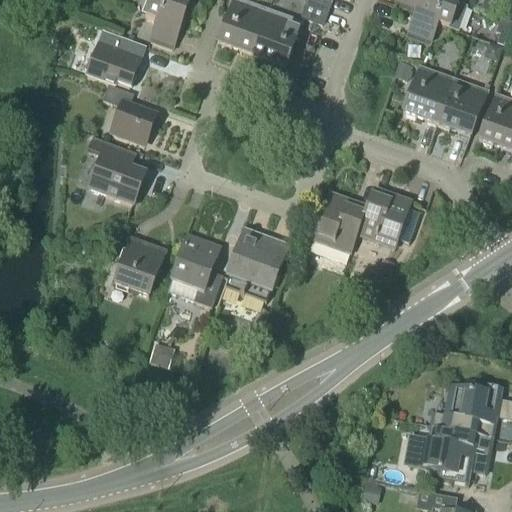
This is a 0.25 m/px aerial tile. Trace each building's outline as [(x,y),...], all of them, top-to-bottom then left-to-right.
[(171,52),(188,5),(172,0),(151,0),(145,19),(157,23),(149,44),(171,52)] [(250,59),(267,12),(235,0),(218,48),(250,59)] [(321,27),(330,0),(306,0),(300,20),(321,27)] [(396,0),(394,8),(415,15),(420,0),(444,0),(445,0),(396,0)] [(445,0),(444,0),(420,0),(415,15),(406,40),(427,48),(435,26),(457,34),(466,8),(445,0)] [(300,24),(267,12),(250,59),(283,71),(300,24)] [(143,51),(102,36),(86,80),(113,90),(114,86),(128,91),(143,51)] [(434,129),(451,82),(419,70),(402,117),(434,129)] [(485,94),(451,82),(434,129),(468,141),(485,94)] [(119,110),(110,136),(142,148),(153,117),(129,108),(132,98),(107,89),(102,104),(119,110)] [(511,104),(495,98),(478,144),(511,157),(511,155),(511,104)] [(101,160),(89,193),(133,209),(146,175),(127,168),(131,156),(93,142),(88,156),(101,160)] [(373,192),(366,211),(356,239),(393,252),(397,243),(408,247),(419,217),(408,213),(411,206),(373,192)] [(356,239),(366,211),(329,197),(311,243),(349,257),(356,239)] [(265,306),(286,250),(245,234),(223,290),(239,296),(239,298),(243,299),(243,298),(265,306)] [(220,252),(188,239),(167,292),(193,303),(193,304),(211,312),(223,280),(211,275),(220,252)] [(166,254),(132,241),(114,288),(148,301),(166,254)] [(283,335),(289,316),(276,312),(270,331),(283,335)] [(171,367),(173,349),(155,347),(152,365),(171,367)] [(439,417),(436,432),(458,436),(476,439),(479,426),(491,429),(493,421),(511,424),(511,406),(496,403),(498,394),(469,388),(468,394),(451,391),(446,419),(439,417)] [(426,442),(421,470),(438,473),(436,481),(465,486),(467,476),(484,479),(487,462),(473,459),(474,451),(484,453),(487,441),(458,436),(436,432),(430,430),(428,442),(426,442)] [(361,503),(380,504),(382,486),(362,484),(361,503)] [(454,511),(456,502),(418,495),(415,511),(416,511),(431,511),(432,511),(438,511),(454,511)]
